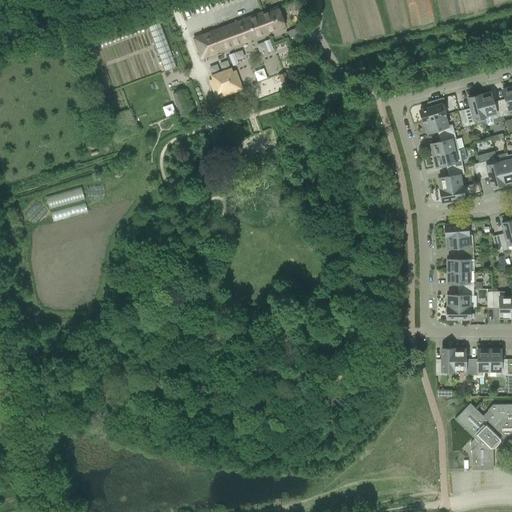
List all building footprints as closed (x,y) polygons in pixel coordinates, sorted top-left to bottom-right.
[(194,39),(201,58),(284,26),(277,7),(194,39)] [(164,72),(176,68),(159,22),(147,26),(164,72)] [(298,28),(288,32),(291,38),(301,34),(298,28)] [(230,49),(222,52),(229,68),(237,64),(230,49)] [(252,81),(274,73),(271,64),(249,72),(252,81)] [(209,81),(216,98),(241,89),(235,71),(209,81)] [(283,86),(289,84),(287,80),(288,80),(285,73),(278,75),(281,83),(282,82),(283,86)] [(122,89),(125,98),(134,94),(131,85),(122,89)] [(506,101),(500,103),(503,116),(504,116),(511,113),(511,85),(505,88),(506,89),(502,90),(506,101)] [(177,92),(172,94),(178,112),(188,108),(190,114),(193,113),(185,89),(177,92)] [(487,92),(479,95),(485,116),(487,124),(488,125),(492,124),(493,123),(492,119),(503,116),(500,103),(494,105),(491,93),(487,94),(487,92)] [(471,111),(465,112),(469,125),(475,124),(474,119),(485,116),(479,95),(468,98),(471,111)] [(419,111),(423,122),(444,115),(441,105),(445,103),(443,98),(430,101),(432,107),(419,111)] [(469,125),(465,112),(459,114),(463,127),(469,125)] [(439,129),(441,135),(454,132),(452,124),(447,126),(444,115),(423,122),(425,130),(426,130),(427,133),(439,129)] [(430,148),(432,156),(458,149),(455,139),(456,138),(454,132),(441,135),(443,141),(431,144),(431,147),(430,148)] [(448,164),(449,170),(463,167),(461,160),(466,159),(463,148),(458,149),(432,156),(434,164),(435,164),(436,167),(448,164)] [(479,163),(483,176),(488,174),(492,187),(503,184),(498,163),(497,159),(486,162),(486,161),(479,163)] [(511,172),(509,160),(498,163),(503,184),(511,182),(511,181),(511,180),(511,172)] [(477,178),(483,176),(479,163),(473,164),(477,178)] [(438,182),(439,190),(462,186),(460,175),(464,174),(463,167),(449,170),(451,176),(439,178),(439,181),(438,182)] [(49,210),(84,199),(80,186),(45,197),(49,210)] [(462,186),(439,190),(441,202),(464,198),(462,186)] [(505,236),(499,237),(502,251),(509,249),(508,244),(511,243),(511,219),(501,223),(505,236)] [(444,225),(445,237),(468,235),(467,223),(444,225)] [(459,247),(460,253),(473,253),(473,246),(472,246),(472,235),(468,235),(445,237),(446,245),(447,245),(447,248),(459,247)] [(502,251),(499,237),(493,239),(497,252),(502,251)] [(446,263),(446,272),(469,272),(474,272),(473,256),(473,253),(460,253),(460,259),(448,260),(448,263),(446,263)] [(505,261),(497,264),(499,271),(507,268),(505,261)] [(460,283),(460,289),(474,289),(474,282),(469,282),(469,272),(446,272),(446,280),(448,280),(448,283),(460,283)] [(446,299),(446,307),(469,307),(469,296),(474,296),(474,289),(460,289),(460,295),(448,295),(448,299),(446,299)] [(502,319),(511,319),(511,296),(504,296),(504,292),(493,292),(493,305),(499,305),(499,318),(502,318),(502,319)] [(469,307),(446,307),(446,319),(474,319),(474,314),(469,314),(469,307)] [(447,371),(453,371),(453,348),(442,348),(442,362),(435,362),(435,375),(447,375),(447,371)] [(465,375),(471,375),(471,362),(465,362),(465,349),(462,349),(462,348),(453,348),(453,371),(465,371),(465,375)] [(482,371),(489,371),(489,348),(481,348),(481,349),(477,349),(477,362),(471,362),(471,375),(482,375),(482,371)] [(496,375),(507,375),(507,362),(501,362),(501,349),(497,349),(497,348),(489,348),(489,371),(496,371),(496,375)] [(511,404),(493,405),(482,415),(470,403),(469,403),(470,404),(455,419),(455,418),(455,419),(474,438),(470,443),(470,445),(470,446),(473,449),(471,450),(472,470),(472,467),(493,466),(493,469),(493,447),(492,446),(499,439),(500,440),(511,440),(511,404)]
